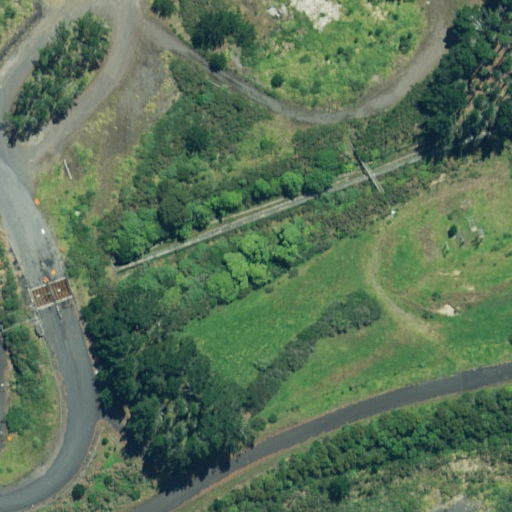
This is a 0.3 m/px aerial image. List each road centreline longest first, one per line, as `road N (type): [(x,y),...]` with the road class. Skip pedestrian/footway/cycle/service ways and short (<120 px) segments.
road 1 (tertiary): [(0,168),(9,174),(83,420),(66,467),(46,484),(0,500)]
road 2 (unclassified): [(152,511),(287,438),(391,400),(511,370)]
